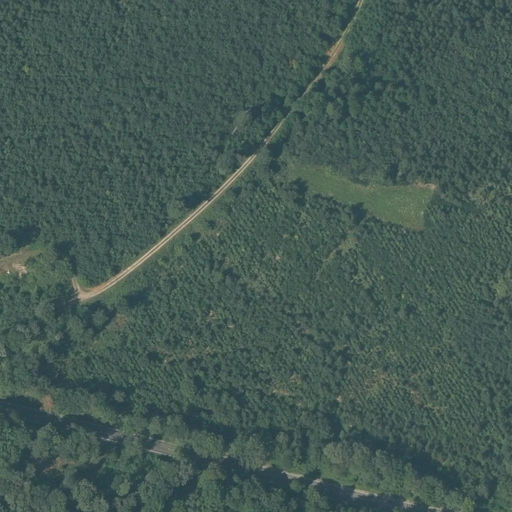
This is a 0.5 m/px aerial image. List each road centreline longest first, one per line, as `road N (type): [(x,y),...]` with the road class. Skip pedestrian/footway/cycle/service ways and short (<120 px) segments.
road 1 (track): [(360,0),(347,34),(250,161),(131,270),(0,364)]
road 2 (secondary): [(428,511),(214,472),(0,412)]
